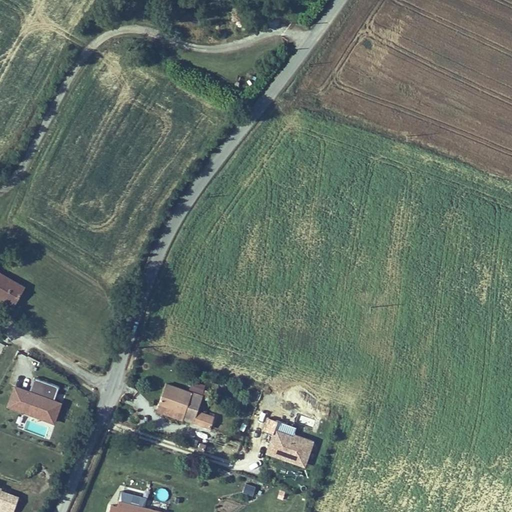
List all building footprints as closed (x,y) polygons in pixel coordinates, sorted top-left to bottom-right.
[(26,285),(0,271),(0,295),(16,304),(26,285)] [(7,405),(56,422),(64,401),(56,398),(60,385),(35,376),(30,389),(15,384),(7,405)] [(167,382),(158,410),(211,428),(216,415),(199,409),(204,395),(167,382)] [(264,399),(259,416),(286,425),(290,411),(296,413),(298,406),(279,400),(278,403),(264,399)] [(266,452),(306,466),(315,440),(275,426),(266,452)] [(246,483),(244,491),(253,493),(255,485),(246,483)] [(0,489),(1,486),(0,486),(0,507),(12,511),(18,495),(0,489)] [(163,511),(164,511),(119,500),(118,505),(112,503),(109,511),(163,511)]
